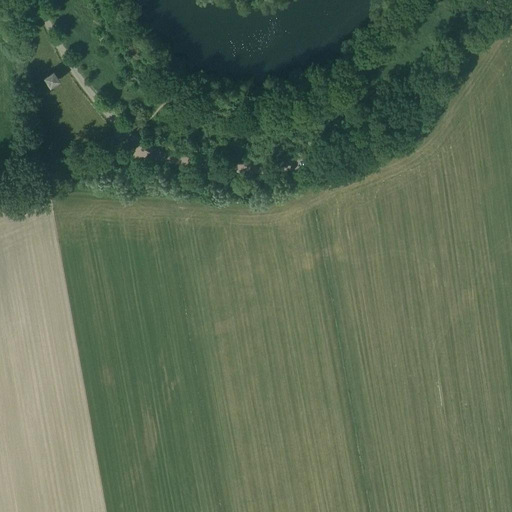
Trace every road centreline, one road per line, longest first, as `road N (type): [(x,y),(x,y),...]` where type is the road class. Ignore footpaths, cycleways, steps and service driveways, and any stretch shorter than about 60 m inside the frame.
road 1 (unclassified): [(153,155),(258,170),(348,149),(406,108),(490,0)]
road 2 (unclassified): [(121,130),(80,80),(36,0)]
road 3 (unclassified): [(0,188),(118,154)]
